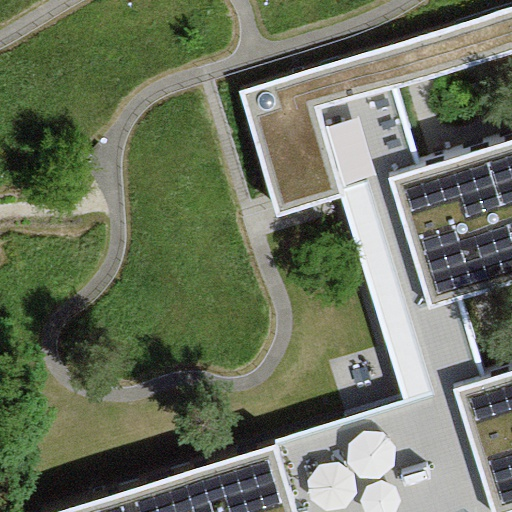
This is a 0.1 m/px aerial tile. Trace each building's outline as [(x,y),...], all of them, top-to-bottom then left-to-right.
[(398,78),(511,43),(511,2),(242,86),(279,205),(344,184),(317,101),(398,78)] [(278,434),(302,511),(511,511),(511,503),(505,506),(465,375),(488,368),(463,288),(441,294),(401,163),(422,157),(398,78),(317,101),(344,184),(366,180),(431,386),(278,434)] [(463,288),(511,272),(511,129),(422,157),(401,163),(441,294),(463,288)] [(511,360),(488,368),(465,375),(505,506),(511,503),(511,360)] [(302,511),(278,434),(43,506),(44,511),(302,511)]
